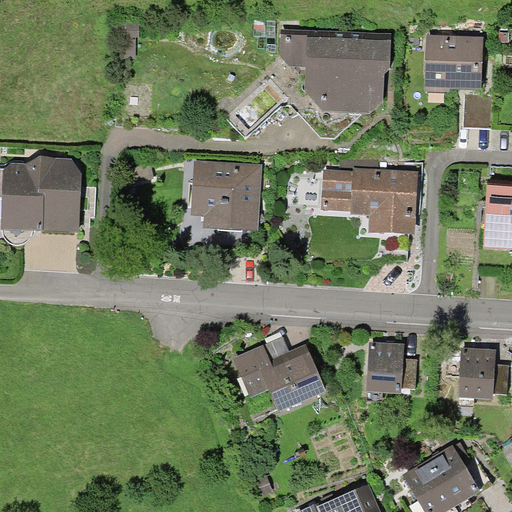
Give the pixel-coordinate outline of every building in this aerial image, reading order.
[(391,33),(281,29),(280,55),(290,66),(306,66),(304,90),(323,111),(370,113),(383,101),(384,74),(390,69),(391,33)] [(483,37),(426,35),(424,91),(450,92),(450,88),(462,88),(482,89),(483,37)] [(493,96),(465,95),(464,128),(491,129),(493,96)] [(0,230),(79,231),(82,173),(72,159),(40,156),(26,163),(10,163),(3,169),(0,230)] [(340,159),(340,171),(353,172),(353,167),(378,169),(379,159),(340,159)] [(262,164),(194,160),(191,215),(204,216),(203,228),(258,231),(262,164)] [(414,235),(418,171),(378,169),(353,167),(353,172),(340,171),(323,170),(321,209),(350,210),(350,213),(370,214),(369,232),(414,235)] [(511,249),(511,186),(487,185),(486,204),(483,248),(511,249)] [(280,355),(290,351),(283,336),(263,344),(270,360),(280,355)] [(390,342),(369,341),(366,391),(401,393),(402,388),(404,358),(405,343),(390,342)] [(270,360),(263,344),(233,358),(251,397),(269,389),(279,412),(326,391),(305,344),(290,351),(280,355),(270,360)] [(480,348),(462,347),(459,397),(493,399),(494,393),(495,364),(496,349),(480,348)] [(417,359),(404,358),(402,388),(415,388),(417,359)] [(508,365),(495,364),(494,393),(507,394),(508,365)] [(511,439),(500,446),(511,465),(511,439)] [(460,442),(453,446),(464,463),(471,459),(460,442)] [(427,460),(455,506),(468,498),(480,491),(464,463),(453,446),(452,444),(440,452),(436,454),(433,456),(427,460)] [(445,511),(455,506),(427,460),(422,463),(419,465),(415,467),(402,475),(418,501),(425,511),(445,511)] [(267,474),(254,479),(260,496),(273,492),(267,474)] [(381,511),(369,483),(334,498),(323,504),(319,505),(318,503),(297,511),(381,511)] [(323,504),(334,498),(332,493),(321,499),(323,504)] [(462,511),(473,506),(468,498),(455,506),(458,511),(462,511)] [(425,511),(418,501),(410,506),(413,511),(425,511)]
